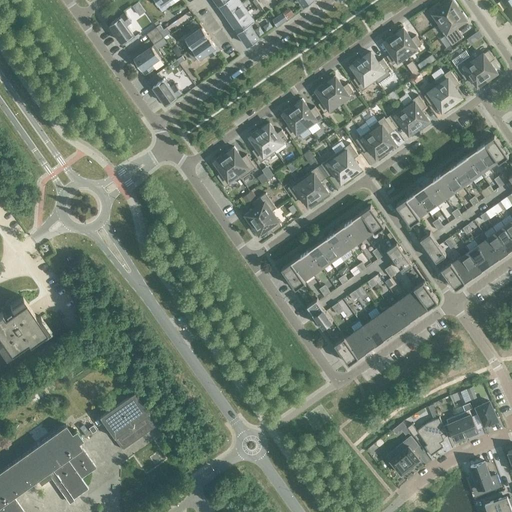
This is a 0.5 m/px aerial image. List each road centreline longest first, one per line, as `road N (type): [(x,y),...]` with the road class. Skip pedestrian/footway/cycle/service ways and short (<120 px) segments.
road 1 (residential): [(186,169),(426,0)]
road 2 (residential): [(455,306),(337,385),(251,262)]
road 3 (tertiary): [(96,224),(244,435)]
road 4 (residential): [(367,181),(455,306)]
road 5 (residential): [(251,262),(367,181)]
road 6 (residential): [(156,125),(76,17)]
road 7 (tertiary): [(77,184),(0,75)]
road 8 (residential): [(404,495),(468,452),(511,437)]
